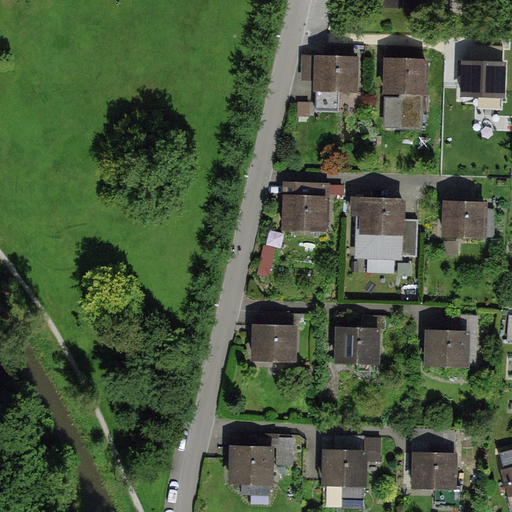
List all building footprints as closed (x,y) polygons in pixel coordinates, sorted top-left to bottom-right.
[(358,57),(306,55),(305,79),(318,79),(317,111),(338,112),(338,93),(356,94),(358,57)] [(422,65),(385,64),(383,94),(420,96),(422,65)] [(501,66),(460,64),(458,99),(500,100),(501,66)] [(325,186),(285,185),(284,232),(324,232),(325,186)] [(403,201),(354,200),(354,215),(365,215),(364,255),(418,256),(418,220),(402,220),(403,201)] [(483,208),(445,206),(444,240),(482,241),(483,208)] [(294,330),(254,329),(254,361),(293,362),(294,330)] [(377,332),(334,332),(333,364),(377,365),(377,332)] [(469,335),(424,333),(423,367),(468,369),(469,335)] [(293,436),(277,435),(277,463),(292,463),(293,436)] [(272,446),(233,445),(233,482),(243,482),(243,495),(270,495),(270,483),(272,483),(272,446)] [(363,454),(326,452),(326,505),(362,507),(363,454)] [(454,452),(417,452),(417,487),(454,487),(454,452)]
